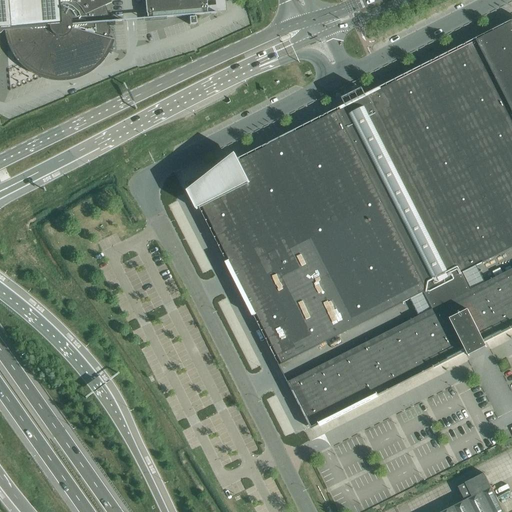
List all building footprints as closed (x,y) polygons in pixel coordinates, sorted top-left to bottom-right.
[(0,0),(0,31),(8,31),(13,48),(15,51),(13,52),(19,60),(21,59),(23,62),(37,73),(55,77),(73,76),(89,68),(102,56),(110,39),(107,38),(108,34),(108,30),(108,25),(108,19),(107,14),(106,10),(104,6),(111,3),(110,0),(0,0)] [(144,0),(146,14),(147,19),(166,17),(166,18),(189,16),(189,18),(189,25),(196,25),(195,18),(194,16),(216,14),(216,13),(207,13),(206,9),(207,9),(206,0),(144,0)] [(188,185),(237,282),(238,284),(259,327),(278,364),(280,368),(281,367),(280,366),(280,365),(339,335),(410,299),(414,307),(417,312),(419,316),(485,283),(479,271),(477,266),(511,248),(511,22),(495,31),(494,32),(494,30),(406,74),(379,88),(380,88),(380,89),(359,100),(355,94),(350,97),(344,100),(346,105),(347,106),(345,107),(341,109),(340,108),(294,131),(295,133),(264,148),(263,146),(188,185)] [(287,380),(286,380),(288,384),(311,429),(341,414),(466,351),(469,356),(478,352),(487,347),(484,342),(511,327),(511,269),(492,279),(485,283),(419,316),(288,382),(287,380)] [(502,511),(484,474),(466,484),(473,498),(445,511),(502,511)]
